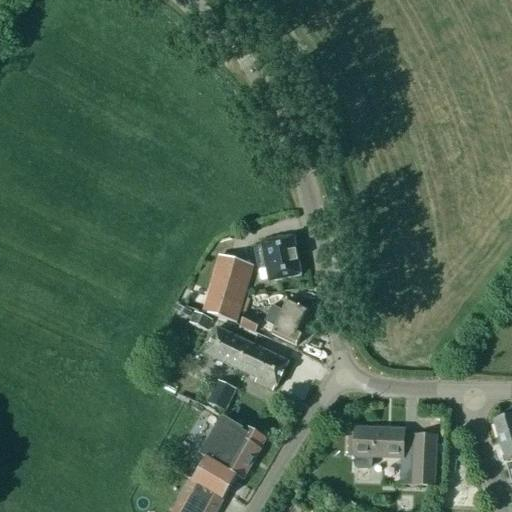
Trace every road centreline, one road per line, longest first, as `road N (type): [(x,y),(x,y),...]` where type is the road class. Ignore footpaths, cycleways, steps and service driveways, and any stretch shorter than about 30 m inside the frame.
road 1 (tertiary): [(346,369),(303,151),(223,29),(190,0)]
road 2 (unclassified): [(249,511),(346,369)]
road 3 (unclassified): [(502,511),(467,389)]
road 4 (tertiary): [(467,389),(388,389),(346,369)]
